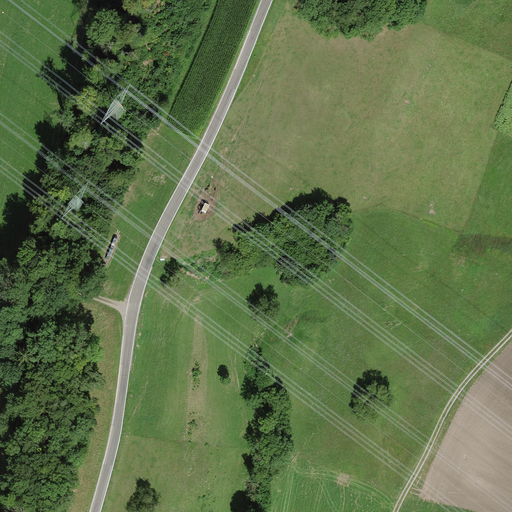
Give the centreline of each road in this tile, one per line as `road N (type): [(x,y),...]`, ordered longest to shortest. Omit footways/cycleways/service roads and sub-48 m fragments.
road 1 (tertiary): [(137,289),(267,0)]
road 2 (tertiary): [(137,289),(95,511)]
road 3 (track): [(395,511),(452,400),(511,333)]
road 4 (track): [(132,310),(33,275),(20,244)]
